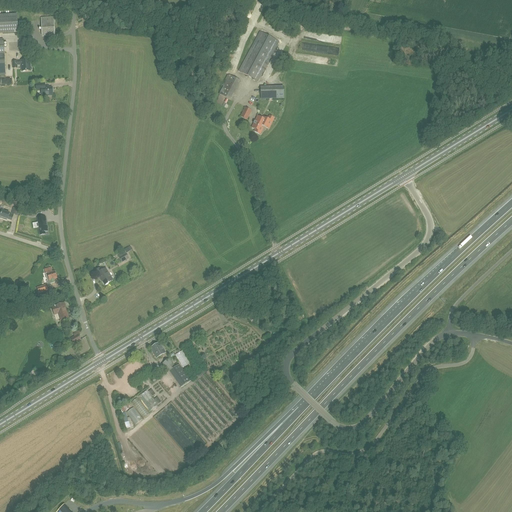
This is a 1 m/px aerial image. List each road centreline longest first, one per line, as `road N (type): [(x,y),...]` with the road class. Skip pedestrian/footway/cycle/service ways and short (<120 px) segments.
road 1 (unclassified): [(450,334),(429,345),(368,417),(350,427),(334,422),(287,374),(295,350),(427,241),(427,213),(404,176)]
road 2 (motorway): [(220,511),(511,221)]
road 3 (secondary): [(101,362),(404,176)]
road 4 (unclassified): [(260,511),(318,454),(349,456),(373,446),(423,375),(465,362),(475,335)]
road 5 (motorway): [(511,203),(300,410)]
road 6 (unclassified): [(63,251),(75,0)]
road 7 (motorway): [(300,410),(208,490),(156,506)]
road 8 (track): [(73,27),(86,20),(178,24),(205,0)]
road 9 (motorway): [(300,410),(202,511)]
road 10 (secondary): [(404,176),(511,110)]
